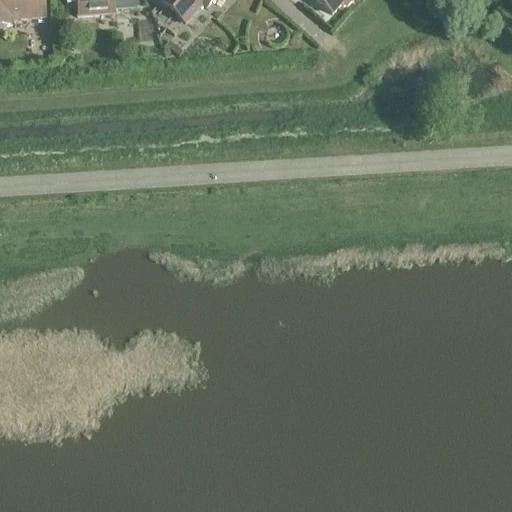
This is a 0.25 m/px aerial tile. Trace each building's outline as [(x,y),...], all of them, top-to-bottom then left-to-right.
[(0,0),(0,31),(2,32),(5,28),(9,28),(9,26),(8,26),(8,22),(43,20),(41,0),(0,0)] [(76,7),(76,19),(98,18),(98,14),(136,12),(131,0),(65,0),(66,8),(76,7)] [(161,0),(159,3),(184,25),(201,6),(206,10),(213,0),(161,0)] [(311,0),(331,17),(341,6),(342,7),(347,7),(351,2),(350,0),(311,0)] [(169,42),(165,47),(178,58),(182,53),(169,42)]
